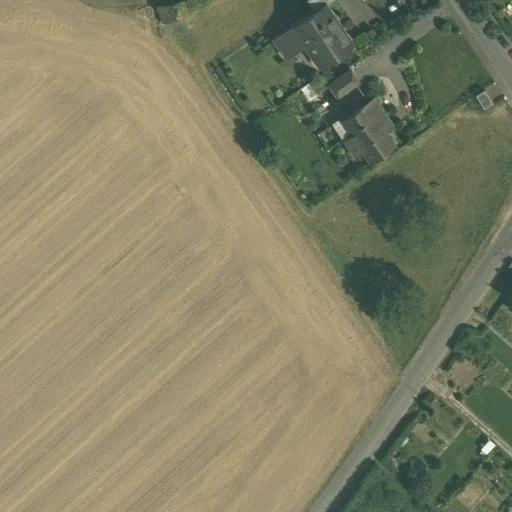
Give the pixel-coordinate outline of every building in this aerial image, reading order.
[(308,0),(307,1),(313,11),(323,4),(324,5),(331,0),(308,0)] [(313,11),(287,29),(298,46),(305,41),(321,64),(319,65),(320,67),(351,45),(324,5),(323,4),(313,11)] [(287,29),(273,39),(284,56),(298,46),(287,29)] [(350,69),(327,85),(335,96),(336,97),(358,82),(350,69)] [(329,88),(313,98),(318,106),(335,96),(329,88)] [(485,108),(494,102),(485,89),(477,95),(485,108)] [(372,96),(339,120),(350,135),(361,152),(368,162),(394,145),(384,130),(385,130),(380,123),(387,118),(372,96)] [(361,152),(350,135),(343,140),(354,157),(361,152)]
